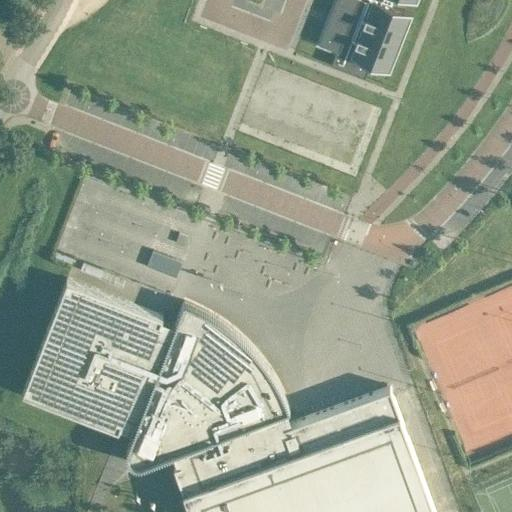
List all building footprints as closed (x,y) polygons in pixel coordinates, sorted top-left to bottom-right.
[(338,0),(320,47),(338,54),(333,68),(366,81),(371,67),(389,74),(412,16),(394,9),(397,0),(403,0),(416,5),(418,0),(338,0)] [(179,231),(176,240),(184,244),(188,234),(179,231)] [(55,247),(52,255),(53,255),(71,262),(74,256),(74,255),(56,248),(55,247)] [(152,250),(147,264),(176,275),(182,261),(152,250)] [(67,276),(22,390),(118,428),(120,425),(132,430),(128,442),(126,449),(126,452),(127,456),(129,458),(132,460),(138,462),(153,458),(173,451),(177,462),(174,463),(191,511),(436,511),(390,384),(291,420),(287,408),(290,406),(283,392),(276,378),(268,364),(257,351),(245,337),(227,323),(211,312),(197,304),(183,299),(174,322),(162,317),(163,314),(67,276)]
